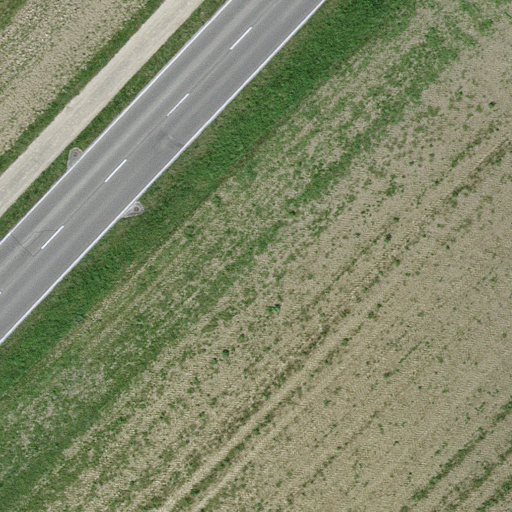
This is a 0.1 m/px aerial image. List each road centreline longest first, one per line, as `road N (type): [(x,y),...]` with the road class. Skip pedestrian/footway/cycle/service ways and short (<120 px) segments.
road 1 (secondary): [(0,296),(282,0)]
road 2 (track): [(0,182),(177,0)]
